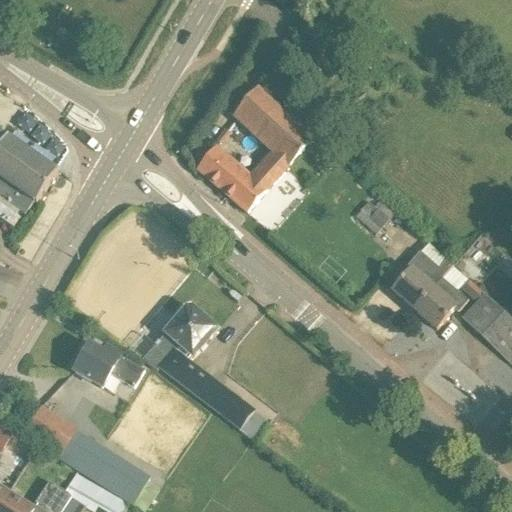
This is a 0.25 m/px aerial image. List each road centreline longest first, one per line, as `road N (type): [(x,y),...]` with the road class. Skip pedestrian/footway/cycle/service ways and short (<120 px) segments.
road 1 (tertiary): [(124,151),(511,492)]
road 2 (primary): [(124,151),(0,363)]
road 3 (primary): [(212,0),(124,151)]
road 4 (tertiary): [(124,151),(0,60)]
